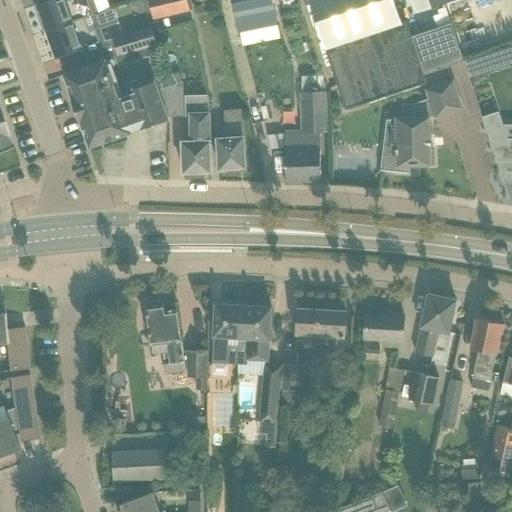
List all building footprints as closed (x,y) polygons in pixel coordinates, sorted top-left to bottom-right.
[(88,0),(69,0),(65,1),(64,0),(50,0),(38,4),(42,17),(38,18),(42,31),(47,30),(47,31),(85,18),(93,15),(88,0)] [(147,0),(153,21),(189,13),(185,0),(147,0)] [(456,39),(451,24),(411,37),(406,21),(401,23),(393,0),(308,0),(346,110),(426,83),(424,75),(463,62),(460,53),(456,39)] [(276,25),(273,8),(234,16),(238,33),(276,25)] [(100,42),(95,28),(90,30),(85,18),(47,31),(57,57),(82,49),(82,48),(100,42)] [(156,45),(151,28),(114,38),(120,56),(156,45)] [(167,116),(159,90),(162,89),(156,45),(120,56),(114,58),(117,66),(149,57),(152,82),(140,86),(136,73),(122,78),(122,79),(113,82),(105,60),(64,75),(72,98),(71,99),(80,124),(81,124),(89,147),(130,133),(130,132),(141,128),(141,129),(168,120),(167,116)] [(511,45),(463,62),(468,78),(511,63),(511,45)] [(383,156),(381,170),(380,170),(380,171),(410,174),(410,173),(409,173),(410,166),(434,166),(433,147),(430,147),(429,117),(435,116),(435,118),(462,109),(453,81),(426,90),(429,100),(414,105),(403,105),(403,118),(396,118),(397,151),(387,151),(383,156)] [(183,115),(182,86),(162,92),(162,89),(159,90),(167,116),(183,115)] [(285,148),(285,184),(321,183),(319,132),(328,132),(328,112),(327,91),(301,92),(302,131),(285,132),(285,148)] [(210,172),(209,113),(207,113),(207,95),(185,96),(185,116),(191,116),(191,142),(182,142),(183,173),(210,172)] [(218,149),(219,169),(245,168),(244,148),(242,109),(224,111),(225,139),(217,139),(218,149)] [(498,112),(482,117),(496,161),(497,161),(511,161),(511,138),(507,139),(503,125),(498,112)] [(0,151),(9,148),(5,137),(8,136),(2,119),(0,114),(0,151)] [(416,353),(433,357),(438,331),(449,334),(451,320),(456,301),(428,294),(424,314),(416,353)] [(4,301),(0,301),(0,343),(7,343),(11,371),(29,369),(25,327),(7,329),(4,301)] [(183,359),(178,322),(177,309),(163,311),(163,303),(158,301),(151,302),(148,306),(146,306),(148,326),(151,346),(167,344),(168,352),(163,353),(165,362),(183,359)] [(237,338),(239,305),(215,304),(212,363),(227,364),(228,338),(237,338)] [(271,307),(239,305),(237,338),(248,339),(247,360),(267,361),(269,340),(270,327),(271,307)] [(295,353),(315,354),(316,343),(328,344),(327,357),(343,358),(345,332),(346,312),(298,309),(295,353)] [(389,314),(389,318),(366,317),(364,337),(364,352),(380,353),(381,346),(402,347),(404,315),(389,314)] [(478,350),(471,388),(484,390),(486,380),(490,381),(502,324),(477,319),(471,348),(478,350)] [(196,390),(207,390),(208,350),(188,350),(187,377),(196,377),(196,390)] [(511,357),(509,357),(503,381),(511,383),(511,357)] [(304,392),(306,365),(283,364),(281,383),(280,396),(282,396),(281,404),(295,405),(295,391),(304,392)] [(414,373),(409,400),(434,405),(440,378),(414,373)] [(8,420),(0,422),(0,462),(0,464),(17,458),(15,452),(21,450),(13,430),(19,428),(21,441),(39,439),(30,375),(11,377),(16,407),(5,411),(8,420)] [(442,420),(455,423),(463,382),(450,380),(442,420)] [(280,396),(281,383),(262,381),(258,422),(277,423),(280,396)] [(379,426),(392,428),(398,392),(385,390),(379,426)] [(193,416),(190,429),(201,432),(204,419),(193,416)] [(489,469),(509,474),(511,462),(511,428),(499,426),(489,469)] [(331,483),(341,485),(349,441),(340,439),(331,483)] [(112,453),(113,482),(165,479),(164,450),(112,453)] [(463,466),(461,466),(461,471),(462,479),(477,478),(476,469),(476,465),(475,465),(474,459),(462,460),(463,466)] [(491,481),(467,485),(469,498),(493,495),(491,481)] [(117,511),(116,511),(158,511),(151,493),(120,504),(122,510),(117,511)] [(382,493),(333,511),(389,511),(391,511),(382,493)] [(185,511),(185,501),(175,501),(175,511),(185,511)] [(189,501),(189,511),(200,511),(200,501),(189,501)]
